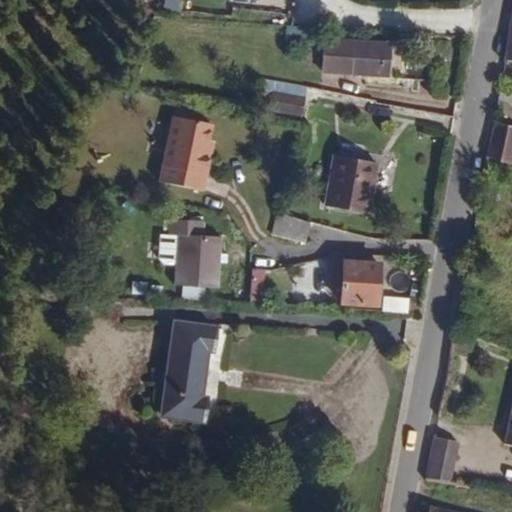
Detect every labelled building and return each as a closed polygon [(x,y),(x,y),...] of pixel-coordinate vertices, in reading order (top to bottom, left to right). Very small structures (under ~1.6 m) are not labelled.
[(511,57),(511,0),(509,0),(501,56),(511,57)] [(237,55),(237,33),(222,33),(222,54),(237,55)] [(390,72),(392,42),(324,38),(322,69),(390,72)] [(305,114),(308,93),(275,88),(271,109),(305,114)] [(207,188),(215,147),(210,146),(215,122),(176,115),(163,179),(207,188)] [(507,159),(511,135),(511,122),(490,116),(483,151),(507,159)] [(372,209),(380,161),(334,153),(326,202),(372,209)] [(313,220),(280,209),(275,231),(308,240),(313,220)] [(224,250),(225,235),(208,234),(208,219),(174,217),(173,232),(181,232),(177,281),(222,283),(223,260),(224,250)] [(232,260),(232,251),(224,250),(223,260),(232,260)] [(379,303),(381,261),(348,259),(347,269),(345,287),(343,300),(379,303)] [(345,287),(347,269),(340,269),(338,286),(345,287)] [(151,293),(152,280),(136,279),(135,292),(151,293)] [(204,395),(211,346),(216,347),(219,325),(178,320),(165,413),(206,418),(209,395),(204,395)] [(464,348),(469,333),(449,326),(446,343),(464,348)] [(511,381),(499,440),(511,442),(511,381)] [(445,478),(450,452),(426,446),(421,473),(445,478)] [(471,511),(424,501),(421,511),(471,511)]
